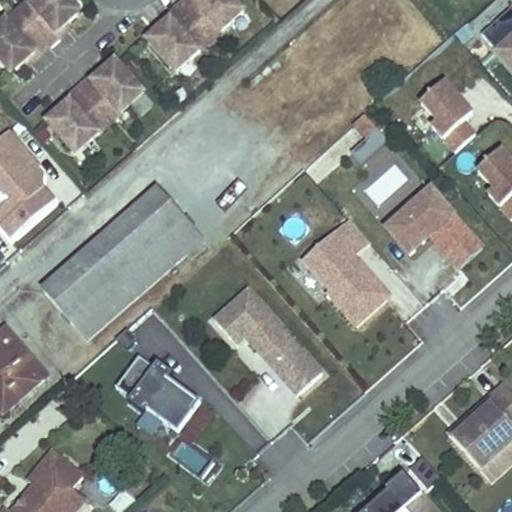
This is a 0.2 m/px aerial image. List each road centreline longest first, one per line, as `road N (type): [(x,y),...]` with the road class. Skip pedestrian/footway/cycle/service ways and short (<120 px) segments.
road 1 (residential): [(511,293),(267,511)]
road 2 (residential): [(0,297),(202,132)]
